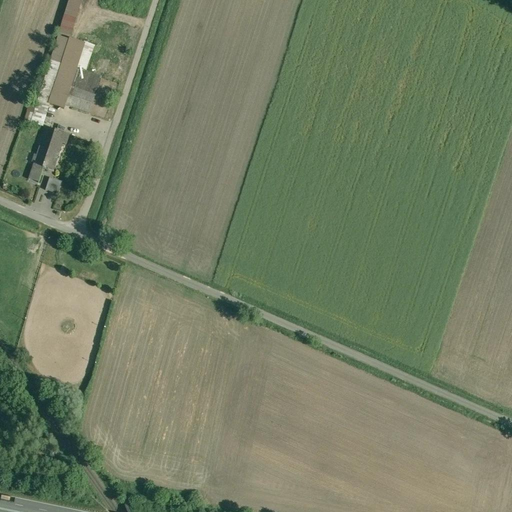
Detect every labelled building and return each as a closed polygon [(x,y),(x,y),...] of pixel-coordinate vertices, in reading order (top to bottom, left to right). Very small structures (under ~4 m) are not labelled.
[(79,0),(70,0),(59,36),(69,40),(82,1),(79,0)] [(48,104),(69,40),(59,36),(30,123),(42,127),(50,105),(48,104)] [(85,45),(69,40),(48,104),(50,105),(63,109),(65,105),(71,87),(77,69),(85,45)] [(94,48),(85,45),(77,69),(86,72),(94,48)] [(77,69),(71,87),(95,96),(101,77),(86,72),(77,69)] [(95,96),(71,87),(65,105),(88,113),(95,96)] [(48,150),(39,147),(28,180),(38,183),(43,169),(53,172),(66,134),(55,131),(48,150)] [(62,182),(49,178),(45,191),(58,195),(62,182)]
